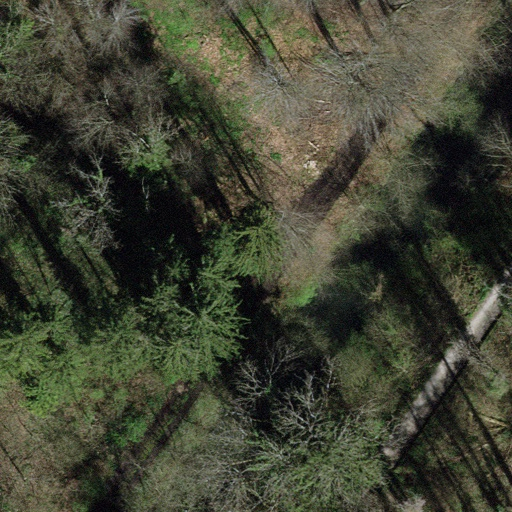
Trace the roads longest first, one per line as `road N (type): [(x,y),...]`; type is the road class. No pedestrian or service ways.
road 1 (unknown): [(68,511),(412,0)]
road 2 (track): [(511,200),(298,511)]
